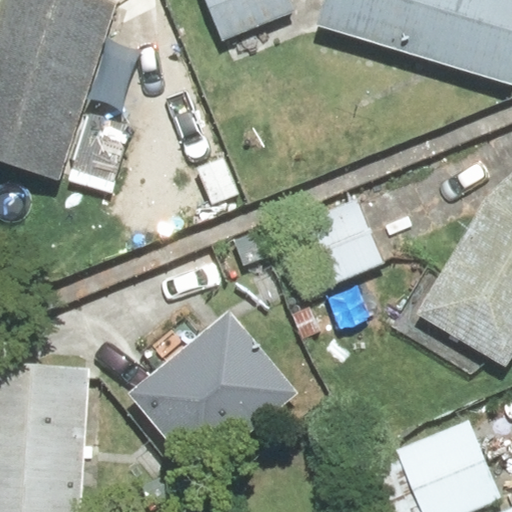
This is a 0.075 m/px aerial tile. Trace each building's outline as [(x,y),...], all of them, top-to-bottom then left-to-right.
[(0,0),(0,169),(57,187),(112,11),(76,0),(0,0)] [(304,0),(213,0),(232,44),(309,12),(304,0)] [(511,0),(323,0),(314,29),(508,92),(511,79),(511,0)] [(453,101),(406,84),(390,129),(437,146),(453,101)] [(504,373),(511,359),(511,175),(482,200),(411,319),(504,373)] [(370,204),(288,242),(316,302),(398,263),(370,204)] [(163,373),(136,397),(211,481),(309,393),(239,313),(216,334),(194,309),(145,353),(163,373)] [(79,511),(86,377),(0,372),(0,511),(79,511)] [(371,463),(390,511),(489,511),(511,503),(511,490),(483,419),(371,463)]
